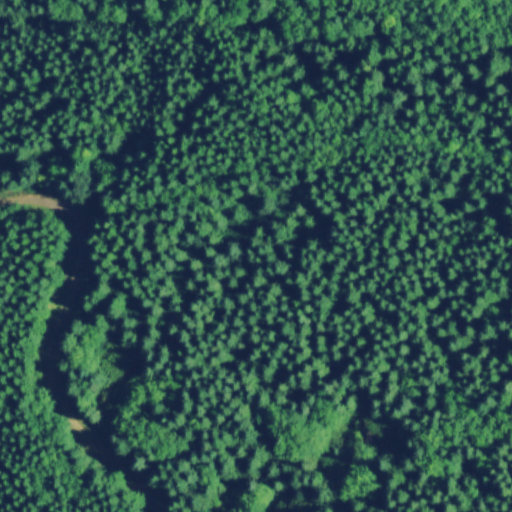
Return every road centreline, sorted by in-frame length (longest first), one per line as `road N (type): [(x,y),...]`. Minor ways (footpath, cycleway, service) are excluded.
road 1 (track): [(158,511),(143,487),(75,431),(56,400),(50,353),(82,239),(70,213),(42,199),(0,205)]
road 2 (track): [(341,0),(230,24),(0,13)]
